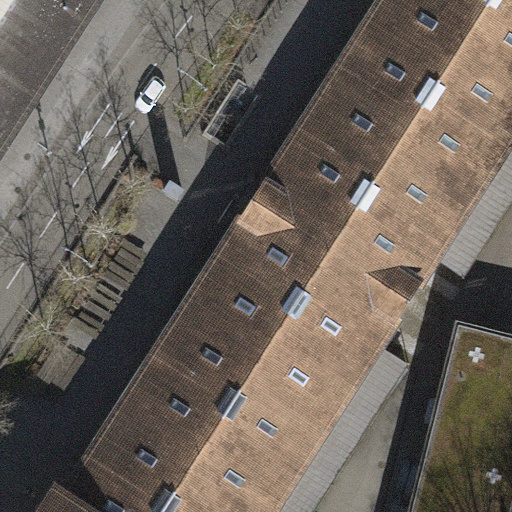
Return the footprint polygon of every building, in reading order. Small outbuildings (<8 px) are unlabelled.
[(0,0),(0,151),(49,75),(97,0),(0,0)] [(267,511),(376,344),(431,258),(511,132),(511,0),(393,0),(258,211),(70,502),(66,500),(68,497),(56,489),(49,501),(52,503),(45,511),(267,511)] [(246,88),(240,84),(208,134),(214,138),(217,135),(246,88)] [(511,202),(511,132),(431,258),(463,278),(511,202)] [(511,511),(511,336),(456,322),(408,511),(511,511)] [(314,511),(409,365),(376,344),(267,511),(314,511)]
